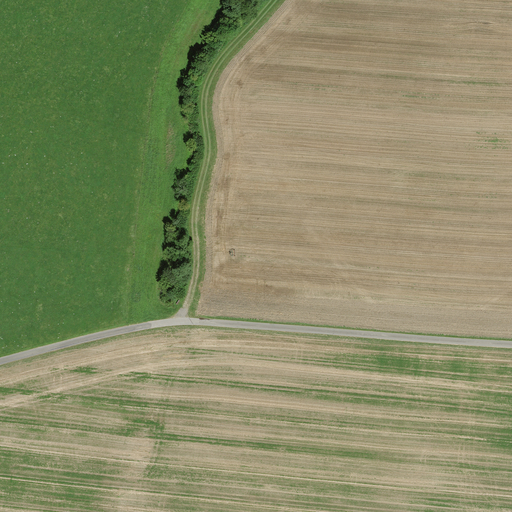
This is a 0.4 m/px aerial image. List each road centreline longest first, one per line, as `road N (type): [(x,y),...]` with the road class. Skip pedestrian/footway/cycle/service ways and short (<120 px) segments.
road 1 (track): [(0,361),(174,317),(511,336)]
road 2 (track): [(174,317),(190,282),(191,217),(206,148),(204,84),(271,0)]
